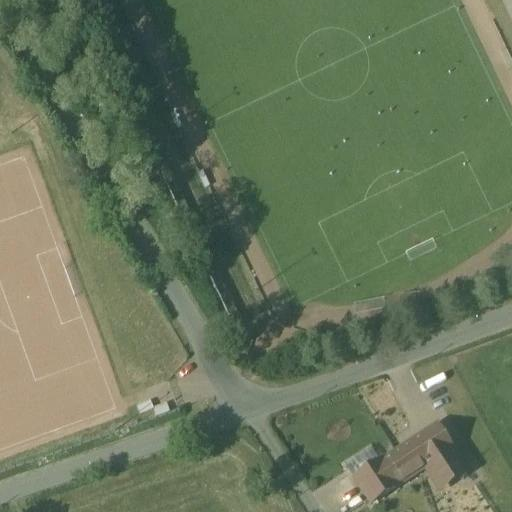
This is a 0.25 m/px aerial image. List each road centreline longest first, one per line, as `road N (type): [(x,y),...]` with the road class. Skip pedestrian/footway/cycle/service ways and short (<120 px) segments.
road 1 (unclassified): [(249,412),(1,0)]
road 2 (unclassified): [(511,318),(249,412)]
road 3 (unclassified): [(249,412),(0,496)]
road 4 (residential): [(249,412),(316,511)]
